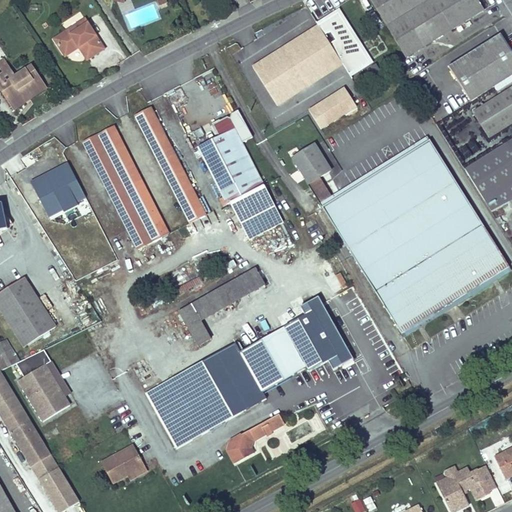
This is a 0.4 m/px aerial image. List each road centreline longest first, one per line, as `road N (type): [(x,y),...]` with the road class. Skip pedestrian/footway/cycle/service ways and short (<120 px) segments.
road 1 (unknown): [(216,36),(444,406)]
road 2 (unknown): [(352,386),(368,366),(310,268),(280,277),(248,246),(221,238),(129,286)]
road 3 (unclassified): [(0,158),(100,95),(289,0)]
road 4 (primary): [(247,511),(511,370)]
